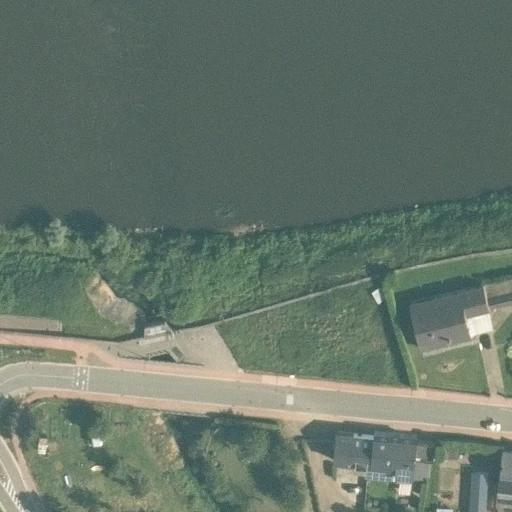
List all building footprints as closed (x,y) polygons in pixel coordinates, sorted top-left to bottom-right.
[(511,271),(481,279),(488,301),(488,302),(511,295),(511,271)] [(409,296),(420,343),(470,330),(469,328),(492,322),(488,303),(481,279),(409,296)] [(423,454),(439,454),(433,437),(337,426),(336,427),(334,455),(351,457),(350,467),(395,472),(395,471),(412,472),(412,469),(413,470),(422,470),(423,454)] [(501,508),(503,511),(511,511),(511,445),(501,445),(496,487),(501,508)] [(472,511),(487,511),(493,465),(478,463),(472,511)] [(351,511),(365,511),(364,495),(350,496),(351,511)] [(456,503),(436,503),(435,511),(458,511),(458,509),(457,508),(457,506),(456,503)]
